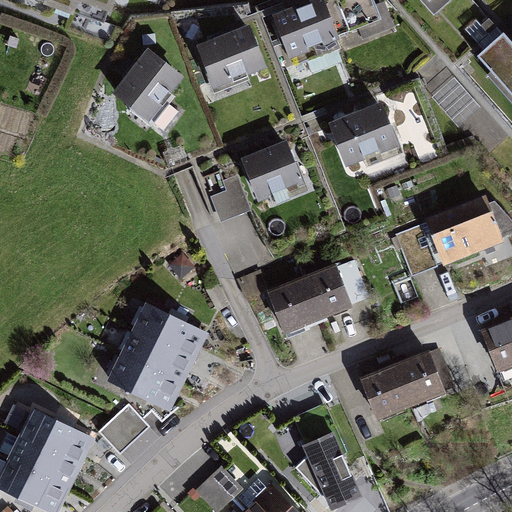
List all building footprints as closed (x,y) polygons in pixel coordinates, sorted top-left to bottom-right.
[(126,0),(45,0),(117,25),(126,0)] [(334,36),(319,0),(307,0),(271,14),(287,55),(334,36)] [(374,0),(319,0),(334,36),(381,18),(374,0)] [(249,18),(195,39),(211,80),(265,58),(249,18)] [(502,27),(476,50),(511,90),(511,37),(511,36),(502,27)] [(149,42),(112,86),(146,114),(183,69),(149,42)] [(383,98),(329,119),(345,160),(399,139),(383,98)] [(286,135),(242,153),(258,194),(302,176),(286,135)] [(200,170),(220,220),(261,203),(241,153),(200,170)] [(504,235),(486,188),(427,211),(446,258),(504,235)] [(336,261),(302,274),(319,317),(353,304),(336,261)] [(319,317),(302,274),(268,287),(285,330),(319,317)] [(135,324),(201,355),(213,329),(147,298),(135,324)] [(511,360),(511,311),(482,323),(499,366),(511,360)] [(189,381),(201,355),(135,324),(123,350),(189,381)] [(429,346),(395,359),(412,402),(446,389),(429,346)] [(189,381),(123,350),(110,376),(176,407),(189,381)] [(412,402),(395,359),(361,373),(378,416),(412,402)] [(19,429),(85,460),(97,434),(31,403),(19,429)] [(101,430),(121,451),(149,424),(129,403),(101,430)] [(335,509),(367,495),(330,410),(299,424),(335,509)] [(73,486),(85,460),(19,429),(7,455),(73,486)] [(73,486),(7,455),(0,469),(0,483),(61,511),(73,486)] [(196,487),(218,509),(245,482),(223,460),(196,487)] [(306,511),(276,479),(238,511),(306,511)]
